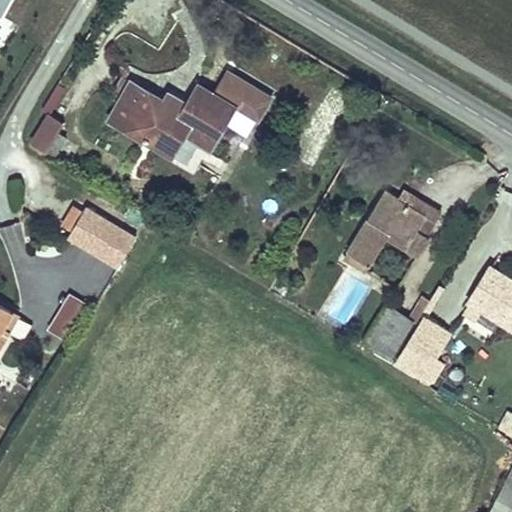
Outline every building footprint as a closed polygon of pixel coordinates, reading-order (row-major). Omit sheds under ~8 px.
[(12,0),(0,0),(0,16),(2,18),(12,0)] [(194,175),(235,105),(258,119),(271,97),(229,72),(216,93),(200,84),(189,102),(184,111),(165,99),(132,80),(132,81),(121,99),(107,124),(194,175)] [(121,99),(132,81),(124,76),(113,95),(121,99)] [(184,111),(189,102),(170,91),(165,99),(184,111)] [(321,93),(296,160),(319,169),(344,102),(321,93)] [(47,151),(57,133),(64,122),(50,113),(32,143),(47,151)] [(56,156),(66,139),(57,133),(47,151),(56,156)] [(371,265),(388,237),(419,256),(430,238),(427,236),(418,230),(428,215),(413,206),(410,211),(405,207),(408,203),(399,197),(386,189),(348,251),(349,251),(370,265),(371,265)] [(442,213),(404,189),(399,197),(408,203),(413,206),(428,215),(418,230),(427,236),(442,213)] [(86,205),(68,234),(121,267),(139,237),(86,205)] [(370,265),(349,251),(345,258),(366,271),(370,265)] [(511,280),(491,268),(470,302),(471,302),(465,312),(475,318),(482,308),(511,326),(511,280)] [(367,290),(348,278),(328,311),(347,323),(367,290)] [(285,297),(288,290),(277,283),(272,290),(285,297)] [(65,337),(85,305),(69,296),(49,328),(65,337)] [(416,323),(430,300),(424,296),(409,319),(414,322),(416,323)] [(0,344),(8,332),(2,327),(12,312),(0,304),(0,344)] [(392,359),(414,322),(409,319),(387,304),(364,341),(392,359)] [(8,332),(18,316),(12,312),(2,327),(8,332)] [(423,378),(450,334),(425,318),(397,361),(423,378)] [(508,433),(511,424),(511,412),(508,410),(499,428),(508,433)] [(511,504),(511,481),(509,480),(500,498),(511,504)]
